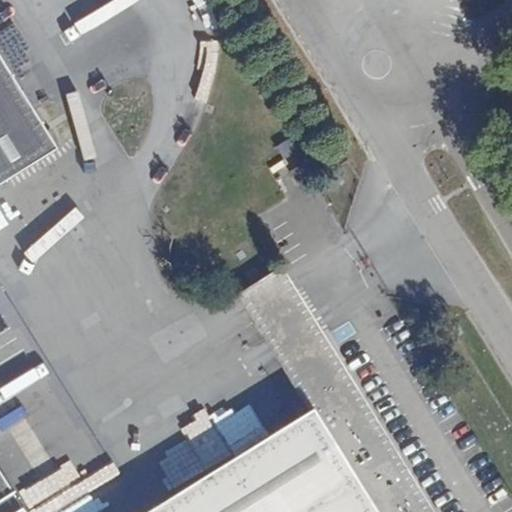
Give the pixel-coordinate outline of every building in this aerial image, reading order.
[(0,511),(13,511),(26,505),(0,463),(0,185),(58,149),(0,56),(0,511)] [(276,147),(282,155),(285,158),(308,143),(300,131),(287,140),(286,141),(283,143),(276,147)] [(329,173),(317,155),(291,171),(301,190),(329,173)] [(334,360),(280,272),(240,296),(295,384),(334,360)] [(428,511),(334,360),(295,384),(310,408),(147,511),(31,511),(26,505),(13,511),(428,511)]
